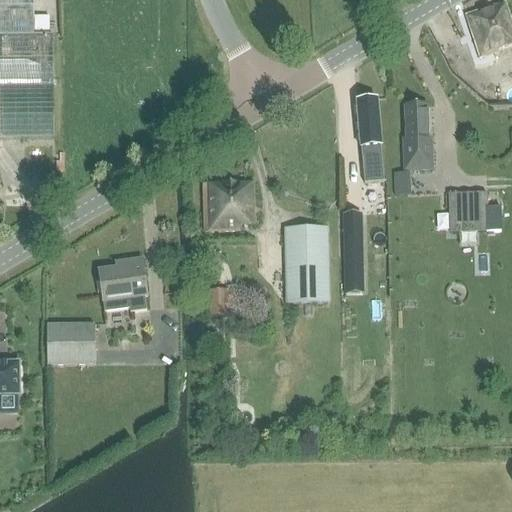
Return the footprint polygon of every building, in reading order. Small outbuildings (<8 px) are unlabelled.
[(0,0),(0,141),(54,141),(53,37),(34,37),(34,0),(0,0)] [(511,24),(506,4),(466,17),(479,56),(498,50),(506,73),(507,72),(511,86),(511,24)] [(357,104),(363,172),(364,184),(385,183),(377,101),(357,104)] [(404,172),(433,171),(432,139),(429,139),(428,108),(405,109),(406,140),(403,140),(404,172)] [(254,184),(204,185),(205,234),(241,233),(241,229),(255,228),(254,184)] [(445,236),(486,234),(485,195),(445,196),(445,236)] [(354,276),(363,276),(362,216),(353,216),(344,217),(345,276),(354,276)] [(287,305),(329,304),(327,230),(285,231),(287,305)] [(145,299),(147,298),(142,261),(124,263),(124,269),(99,272),(104,314),(130,310),(131,314),(147,312),(145,299)] [(231,317),(230,293),(211,294),(212,318),(231,317)] [(48,368),(96,367),(95,327),(47,327),(48,368)] [(20,364),(0,364),(0,397),(20,398),(20,364)]
